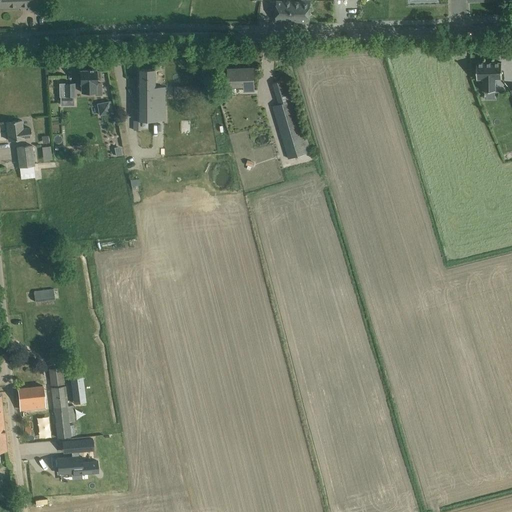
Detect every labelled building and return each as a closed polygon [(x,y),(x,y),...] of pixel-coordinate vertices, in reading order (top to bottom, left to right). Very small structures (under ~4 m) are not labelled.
[(292,2),(291,21),(309,22),(310,1),(300,0),(300,2),(292,2)] [(271,1),(271,12),(276,12),(276,20),(291,21),(292,2),(289,1),(277,1),(277,2),(271,1)] [(476,69),(474,70),(474,77),(477,76),(477,79),(483,79),(483,87),(483,90),(483,91),(485,91),(485,99),(495,98),(494,91),(496,91),(496,90),(495,90),(495,88),(495,84),(495,79),(496,79),(501,79),(502,79),(501,62),(500,62),(492,63),(492,62),(486,62),(486,63),(477,63),(476,63),(476,69)] [(254,91),(253,68),(228,69),(229,86),(244,86),(244,91),(254,91)] [(154,69),(137,69),(137,120),(138,120),(160,120),(164,120),(164,86),(154,86),(154,69)] [(80,73),(78,73),(78,80),(80,80),(80,83),(81,83),(82,92),(95,92),(95,95),(101,95),(101,83),(96,83),(96,70),(90,70),(80,70),(80,73)] [(13,88),(0,88),(0,117),(15,117),(15,112),(23,112),(22,106),(32,106),(33,117),(45,116),(44,99),(41,99),(39,73),(19,74),(19,91),(13,91),(13,88)] [(285,80),(273,83),(279,104),(273,106),(276,115),(289,159),(307,153),(288,89),(285,80)] [(64,83),(59,83),(60,97),(61,97),(61,105),(74,104),(74,96),(75,96),(75,82),(64,83)] [(112,113),(110,102),(97,104),(99,115),(112,113)] [(22,120),(6,122),(8,140),(24,138),(31,137),(30,128),(23,128),(22,120)] [(44,159),(52,159),(52,145),(43,145),(44,159)] [(32,146),(17,147),(19,166),(34,164),(32,146)] [(178,178),(218,177),(217,154),(177,155),(178,178)] [(203,187),(179,187),(180,206),(204,205),(203,187)] [(169,191),(144,195),(158,274),(183,270),(169,191)] [(35,302),(55,299),(53,289),(34,291),(35,302)] [(49,369),(51,385),(64,384),(62,367),(49,369)] [(83,370),(70,372),(71,378),(73,398),(86,396),(84,376),(83,370)] [(43,386),(18,388),(20,410),(20,411),(45,408),(43,386)] [(57,438),(70,436),(69,422),(75,421),(73,405),(67,406),(65,386),(52,388),(57,438)] [(71,456),(57,457),(57,460),(58,467),(58,473),(60,473),(73,472),(74,474),(81,473),(97,472),(96,460),(81,461),(80,455),(79,456),(78,451),(93,449),(92,438),(69,440),(70,451),(71,451),(71,456)]
